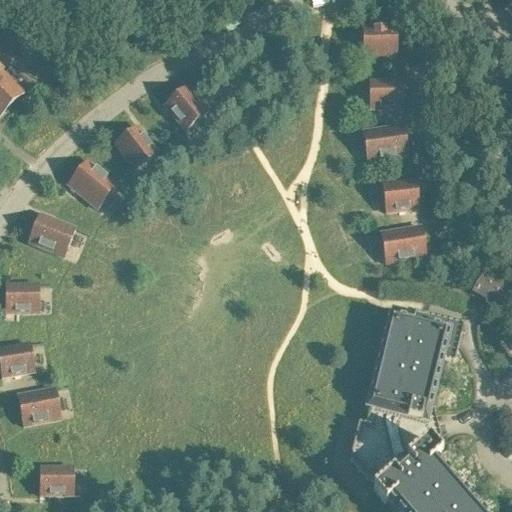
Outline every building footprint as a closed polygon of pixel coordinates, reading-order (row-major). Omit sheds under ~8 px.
[(396,27),(362,29),(363,60),(397,59),(396,27)] [(0,119),(25,94),(3,72),(5,69),(0,64),(0,119)] [(402,80),(368,82),(369,113),(404,112),(402,80)] [(188,90),(164,109),(185,135),(209,116),(188,90)] [(403,127),(362,133),(367,166),(408,160),(403,127)] [(138,128),(113,147),(133,174),(159,155),(138,128)] [(89,162),(67,188),(97,213),(119,187),(89,162)] [(415,181),(381,185),(386,217),(420,213),(415,181)] [(76,231),(41,216),(28,247),(64,261),(76,231)] [(420,227),(379,235),(385,268),(427,261),(420,227)] [(492,278),(482,272),(470,292),(500,309),(511,290),(492,278)] [(39,286),(6,286),(6,317),(39,317),(39,286)] [(413,321),(388,315),(364,411),(370,412),(366,427),(359,426),(349,462),(378,489),(372,495),(385,509),(390,505),(395,511),(477,511),(435,465),(440,461),(435,455),(443,448),(435,415),(431,413),(445,361),(455,363),(464,326),(425,316),(425,319),(414,316),(413,321)] [(30,345),(0,349),(0,369),(2,382),(35,376),(30,345)] [(56,389),(17,397),(23,430),(62,422),(56,389)] [(74,469),(40,468),(39,500),(73,500),(74,469)]
